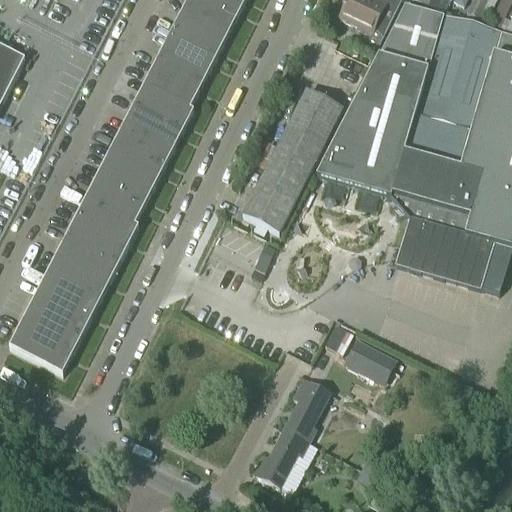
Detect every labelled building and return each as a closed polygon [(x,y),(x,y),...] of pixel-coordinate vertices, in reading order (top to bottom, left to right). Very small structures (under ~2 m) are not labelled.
[(63,382),(95,319),(139,234),(136,232),(194,118),(191,116),(250,0),(191,0),(10,354),(63,382)] [(401,4),(392,0),(364,0),(364,1),(362,0),(348,0),(343,12),(343,13),(345,13),(343,18),(340,24),(356,32),(372,40),(383,46),(386,38),(403,5),(401,4)] [(428,10),(432,0),(411,0),(410,3),(428,10)] [(444,16),(450,4),(441,0),(433,0),(430,9),(444,16)] [(466,0),(455,0),(453,6),(463,11),(468,1),(466,0)] [(474,0),(466,17),(467,18),(465,22),(475,26),(478,27),(485,28),(498,2),(494,0),(474,0)] [(505,23),(511,6),(511,0),(502,0),(491,26),(501,31),(505,23)] [(511,256),(511,41),(406,11),(317,185),(392,206),(397,212),(395,218),(400,225),(407,223),(412,228),(399,271),(481,295),(494,252),(511,256)] [(511,15),(509,21),(511,22),(510,26),(505,23),(501,31),(511,37),(511,15)] [(0,114),(26,65),(0,51),(0,114)] [(280,241),(281,239),(343,115),(307,97),(243,222),(280,241)] [(325,352),(342,361),(353,340),(336,331),(325,352)] [(378,379),(388,384),(397,368),(358,347),(345,371),(374,386),(378,379)] [(284,436),(309,450),(316,435),(313,434),(331,400),(304,386),(294,405),(299,408),(284,436)] [(301,464),(309,450),(284,436),(269,465),(264,462),(253,482),(280,496),(298,462),(301,464)] [(366,468),(356,486),(370,494),(380,475),(366,468)] [(369,511),(396,511),(402,502),(381,491),(369,511)]
